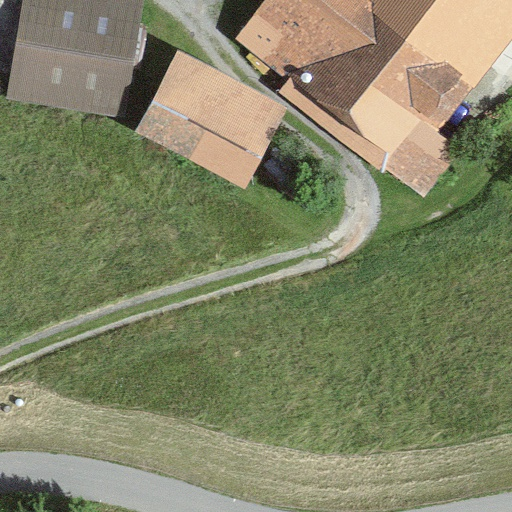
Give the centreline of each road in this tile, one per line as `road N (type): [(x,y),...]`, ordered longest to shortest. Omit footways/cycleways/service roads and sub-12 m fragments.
road 1 (track): [(232,61),(345,167),(354,201),(348,226),(299,260),(54,329),(0,359)]
road 2 (unclassified): [(511,496),(316,509),(73,464),(0,468)]
